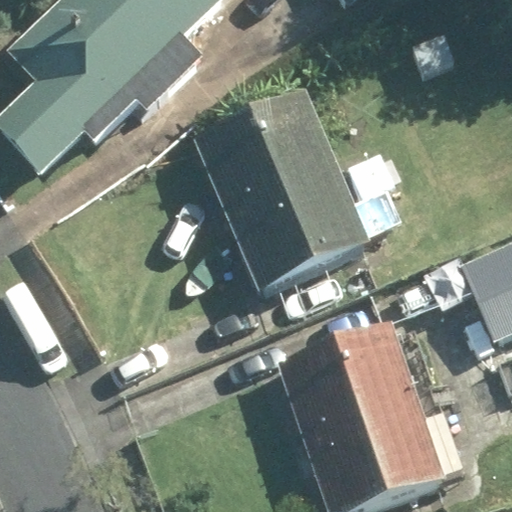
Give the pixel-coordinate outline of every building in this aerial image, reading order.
[(0,148),(36,188),(83,145),(93,156),(135,117),(145,128),(206,73),(186,51),(241,0),(75,0),(7,62),(35,92),(0,123),(0,148)] [(327,0),(344,21),(370,0),(327,0)] [(307,100),(188,148),(249,304),(369,257),(307,100)] [(511,253),(459,275),(490,352),(511,343),(511,253)] [(320,511),(385,511),(465,484),(415,344),(397,350),(391,334),(272,376),(320,511)]
